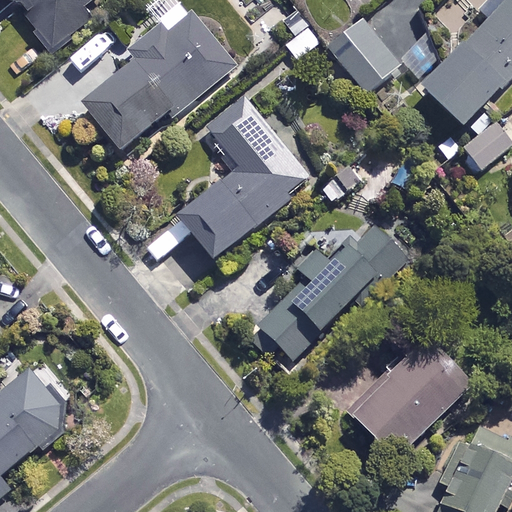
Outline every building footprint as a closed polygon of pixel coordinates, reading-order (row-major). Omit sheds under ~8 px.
[(100,0),(0,0),(0,4),(18,4),(56,56),(95,27),(84,12),(100,0)] [(189,17),(175,0),(156,0),(145,9),(160,29),(118,62),(125,71),(81,104),(118,151),(167,113),(170,118),(235,68),(193,14),(189,17)] [(511,76),(511,0),(504,0),(462,45),(459,42),(416,87),(459,128),(497,87),(500,90),(511,76)] [(319,45),(300,20),(289,29),(296,39),(285,47),(296,62),(319,45)] [(399,66),(360,20),(325,49),(364,95),(399,66)] [(310,184),(245,101),(207,130),(236,168),(174,216),(210,261),(310,184)] [(511,149),(497,125),(462,148),(477,171),(511,149)] [(184,241),(172,227),(147,249),(159,263),(184,241)] [(412,266),(374,227),(358,243),(350,236),(326,260),(317,250),(296,270),(305,279),(256,326),(292,363),(319,337),(316,333),(352,298),(365,312),(412,266)] [(470,385),(426,339),(348,414),(377,445),(387,435),(402,450),(470,385)] [(0,477),(37,447),(42,453),(65,435),(60,429),(76,416),(33,363),(0,389),(0,477)] [(492,511),(509,460),(460,444),(437,511),(492,511)]
